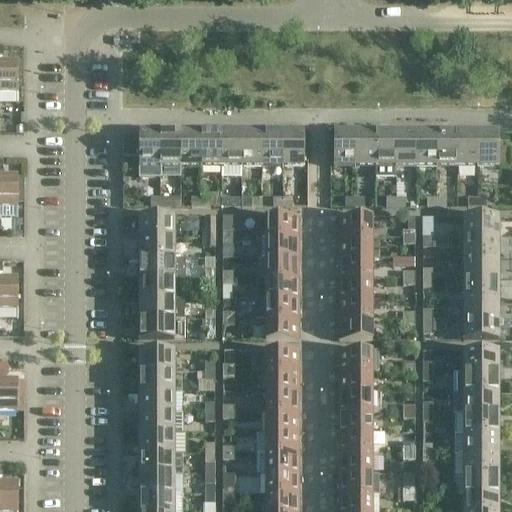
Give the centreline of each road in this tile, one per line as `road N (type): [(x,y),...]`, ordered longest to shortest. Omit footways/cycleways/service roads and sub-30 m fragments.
road 1 (residential): [(78,511),(79,18),(331,10)]
road 2 (residential): [(511,14),(331,10)]
